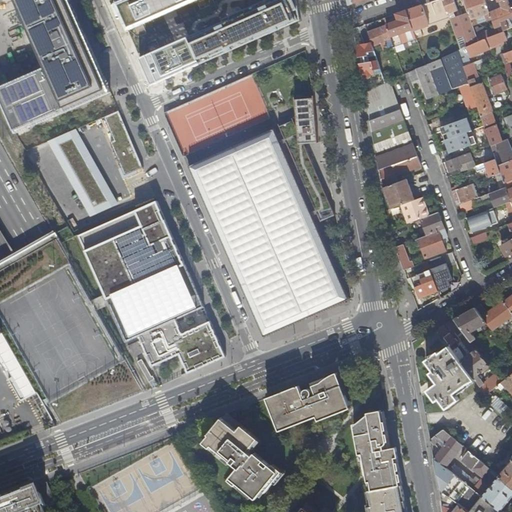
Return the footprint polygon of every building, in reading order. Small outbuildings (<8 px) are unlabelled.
[(70,0),(0,0),(0,97),(16,134),(64,113),(111,92),(70,0)] [(114,0),(127,30),(132,41),(152,85),(300,20),(300,16),(296,0),(114,0)] [(454,0),(442,0),(447,14),(458,10),(454,0)] [(454,0),(458,10),(447,14),(460,49),(476,42),(478,41),(476,34),(473,25),(464,0),(454,0)] [(485,0),(464,0),(473,25),(477,24),(475,17),(485,14),(487,20),(492,19),(490,14),(485,0)] [(497,0),(499,2),(500,1),(502,7),(505,8),(490,14),(492,19),(495,27),(495,28),(502,25),(504,30),(508,28),(511,26),(511,25),(509,17),(511,15),(511,9),(508,0),(497,0)] [(413,8),(406,10),(414,32),(430,27),(422,5),(413,8)] [(386,25),(393,45),(394,47),(416,39),(414,32),(406,10),(396,14),(398,20),(386,24),(386,25)] [(367,32),(371,42),(372,46),(381,43),(383,49),(393,45),(386,25),(367,32)] [(476,34),(478,41),(487,37),(497,33),(495,28),(495,27),(476,34)] [(487,37),(489,41),(491,46),(507,39),(504,30),(497,33),(487,37)] [(476,42),(460,49),(458,50),(463,66),(468,64),(464,54),(468,52),(470,57),(489,49),(487,42),(489,41),(487,37),(478,41),(476,42)] [(371,42),(355,45),(358,60),(361,76),(364,76),(368,78),(370,74),(374,74),(374,70),(380,68),(377,60),(369,61),(367,52),(374,51),(372,46),(371,42)] [(458,50),(442,58),(453,89),(459,86),(469,83),(463,66),(458,50)] [(442,58),(416,69),(419,78),(427,98),(453,89),(442,58)] [(483,59),(474,62),(477,71),(486,68),(483,59)] [(463,66),(469,83),(477,106),(481,116),(492,111),(493,111),(483,82),(476,84),(475,79),(479,77),(477,71),(474,62),(468,64),(463,66)] [(416,69),(408,73),(411,82),(419,78),(416,69)] [(501,74),(489,79),(495,93),(507,89),(501,74)] [(369,121),(400,109),(390,81),(364,92),(369,121)] [(469,83),(459,86),(467,110),(477,106),(469,83)] [(275,128),(189,166),(264,337),(351,301),(316,222),(321,220),(321,222),(336,215),(310,157),(304,144),(319,143),(317,130),(315,98),(295,99),(297,122),(295,123),(293,120),(279,127),(282,133),(277,135),(275,128)] [(376,157),(379,170),(417,156),(400,109),(369,121),(374,144),(390,138),(395,151),(376,157)] [(143,168),(119,110),(104,117),(114,140),(111,142),(125,176),(133,172),(143,168)] [(501,138),(492,111),(481,116),(491,145),(492,145),(502,141),(501,138)] [(477,143),(468,117),(440,127),(450,152),(477,143)] [(83,218),(111,208),(80,128),(44,141),(46,145),(29,151),(37,172),(59,163),(70,192),(57,197),(69,230),(85,224),(83,218)] [(374,144),(376,157),(395,151),(390,138),(374,144)] [(511,157),(511,151),(507,139),(502,141),(492,145),(494,152),(498,150),(503,161),(511,157)] [(461,168),(462,171),(475,166),(470,152),(446,161),(449,172),(461,168)] [(380,178),(382,188),(385,186),(397,182),(395,175),(421,166),(417,156),(379,170),(380,178)] [(488,172),(490,177),(495,175),(501,173),(498,165),(496,159),(475,166),(478,175),(488,172)] [(511,179),(511,168),(509,161),(498,165),(501,173),(505,183),(511,179)] [(424,173),(414,175),(416,185),(426,183),(424,173)] [(505,183),(501,173),(495,175),(500,190),(506,187),(505,183)] [(393,208),(401,205),(415,200),(406,179),(397,182),(385,186),(393,208)] [(451,188),(452,191),(470,184),(469,181),(460,184),(454,186),(455,187),(451,188)] [(452,191),(457,205),(459,204),(473,199),(478,197),(473,183),(470,184),(452,191)] [(492,200),(495,207),(506,203),(511,201),(508,190),(506,187),(500,190),(478,197),(473,199),(475,206),(492,200)] [(401,205),(408,224),(421,219),(429,216),(422,197),(415,200),(401,205)] [(473,199),(459,204),(462,212),(476,207),(475,206),(473,199)] [(205,308),(157,200),(100,226),(79,235),(126,342),(139,337),(152,367),(180,355),(188,374),(198,370),(227,357),(211,321),(183,334),(177,320),(193,313),(205,308)] [(492,208),(468,217),(473,232),(498,223),(492,208)] [(429,216),(421,219),(427,235),(444,228),(438,212),(429,216)] [(508,260),(511,258),(511,222),(509,223),(511,231),(511,239),(501,246),(508,260)] [(427,235),(418,238),(425,257),(445,250),(442,239),(448,237),(444,228),(427,235)] [(492,230),(471,237),(474,244),(495,235),(492,230)] [(403,244),(395,247),(402,267),(404,270),(411,267),(403,244)] [(463,279),(453,251),(441,256),(443,261),(454,290),(461,286),(463,279)] [(443,261),(441,256),(427,261),(429,267),(443,261)] [(419,298),(420,298),(438,290),(431,272),(412,278),(419,298)] [(511,294),(503,301),(511,312),(511,294)] [(414,300),(418,310),(424,306),(420,298),(419,298),(414,300)] [(487,322),(493,330),(511,315),(511,312),(503,301),(502,300),(486,312),(481,304),(475,307),(487,322)] [(463,330),(471,341),(475,338),(471,332),(487,322),(475,307),(465,312),(454,318),(463,330)] [(454,318),(447,322),(454,332),(455,331),(457,334),(463,330),(454,318)] [(444,324),(436,328),(449,346),(474,378),(486,394),(497,386),(501,382),(495,374),(484,383),(482,382),(483,381),(481,379),(481,378),(480,376),(479,377),(477,375),(482,370),(483,371),(490,366),(473,344),(467,349),(470,353),(467,356),(467,355),(464,357),(460,351),(461,351),(457,346),(458,345),(451,335),(452,334),(448,329),(444,324)] [(0,364),(9,380),(25,370),(2,331),(0,326),(0,364)] [(474,378),(449,346),(439,353),(438,352),(434,355),(432,357),(427,360),(434,370),(441,380),(438,383),(428,391),(436,401),(439,399),(446,408),(458,400),(453,394),(465,384),(474,378)] [(152,376),(142,359),(137,362),(149,382),(155,379),(153,376),(152,376)] [(25,370),(9,380),(21,401),(37,391),(25,370)] [(431,373),(438,383),(441,380),(434,370),(431,373)] [(351,408),(337,371),(323,376),(273,395),(267,398),(279,430),(318,416),(320,420),(351,408)] [(511,378),(509,376),(501,382),(497,386),(511,400),(511,378)] [(495,396),(487,403),(501,416),(508,408),(495,396)] [(399,463),(395,446),(390,447),(385,419),(383,410),(368,413),(357,422),(353,422),(363,476),(367,475),(370,490),(402,483),(399,463)] [(254,444),(224,417),(206,438),(235,464),(235,463),(239,466),(230,476),(256,497),(263,489),(265,492),(281,474),(256,452),(253,455),(248,450),(254,444)] [(434,457),(445,467),(463,445),(443,429),(429,440),(435,444),(440,438),(444,442),(442,443),(444,445),(434,457)] [(483,477),(490,468),(469,450),(461,459),(483,477)] [(432,456),(438,489),(449,497),(462,480),(450,471),(445,467),(434,457),(432,456)] [(499,476),(511,486),(511,460),(510,464),(508,466),(499,476)] [(464,481),(501,510),(508,501),(511,496),(511,486),(499,476),(494,481),(493,479),(491,481),(493,483),(491,485),(488,482),(486,484),(481,479),(480,480),(475,476),(473,479),(455,465),(450,471),(462,480),(464,481)] [(462,480),(449,497),(451,498),(464,481),(462,480)] [(467,511),(498,511),(501,510),(464,481),(451,498),(467,511)] [(407,511),(406,504),(402,483),(370,490),(369,490),(372,504),(370,505),(370,511),(407,511)] [(0,511),(44,511),(42,506),(44,505),(37,487),(3,500),(0,501),(0,511)] [(442,511),(467,511),(451,498),(449,497),(438,489),(442,511)]
